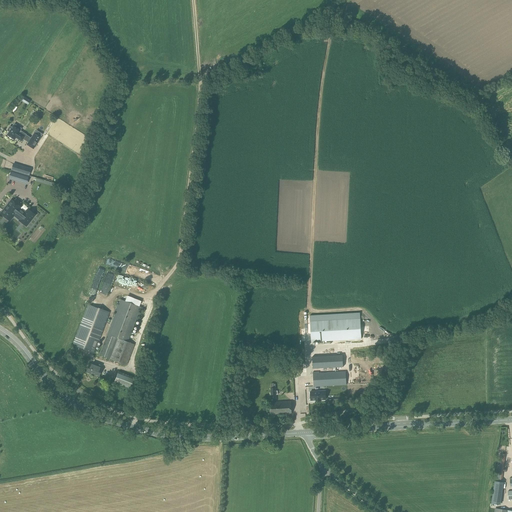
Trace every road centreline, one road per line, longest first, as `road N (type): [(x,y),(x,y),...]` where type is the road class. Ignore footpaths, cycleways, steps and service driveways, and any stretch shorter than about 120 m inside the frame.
road 1 (secondary): [(0,329),(52,392),(86,415),(203,442),(305,435)]
road 2 (secondary): [(305,435),(511,421)]
